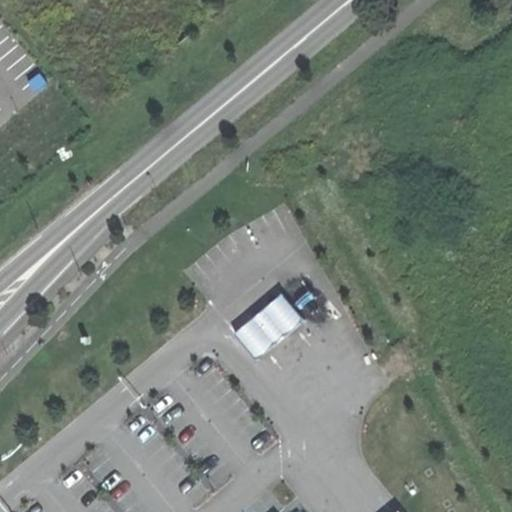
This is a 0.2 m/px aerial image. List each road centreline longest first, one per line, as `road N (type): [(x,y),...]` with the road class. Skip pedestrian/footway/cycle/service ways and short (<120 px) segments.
road 1 (secondary): [(141,173),(352,0)]
road 2 (secondary): [(0,323),(141,173)]
road 3 (secondary): [(141,173),(0,281)]
